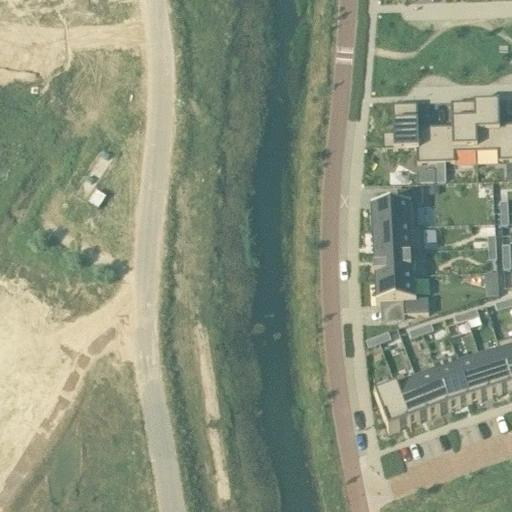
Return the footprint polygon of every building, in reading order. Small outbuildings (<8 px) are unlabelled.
[(499,105),(475,106),(477,155),(498,154),(499,164),(511,163),(511,127),(500,128),(499,105)] [(452,130),(435,131),(436,166),(455,166),(455,156),(477,155),(475,106),(451,106),(452,130)] [(394,137),(382,137),(383,153),(417,152),(417,167),(436,166),(435,131),(418,131),(417,107),(393,108),(394,137)] [(444,166),(436,167),(437,187),(445,187),(444,166)] [(436,174),(417,174),(418,187),(436,186),(436,174)] [(439,188),(430,189),(431,197),(439,197),(439,188)] [(398,208),(371,209),(372,234),(422,231),(422,230),(417,231),(416,208),(423,208),(422,193),(398,195),(398,208)] [(106,200),(96,194),(89,206),(99,212),(106,200)] [(508,206),(500,206),(500,218),(508,218),(508,206)] [(508,218),(500,218),(501,230),(509,230),(508,218)] [(422,231),(372,234),(373,258),(423,255),(422,231)] [(495,240),(488,240),(488,252),(496,252),(495,240)] [(510,249),(502,250),(503,261),(511,261),(510,249)] [(496,252),(488,252),(489,264),(497,264),(496,252)] [(423,255),(373,258),(375,283),(415,280),(414,257),(424,256),(423,255)] [(511,261),(503,261),(503,273),(511,273),(511,261)] [(499,299),(498,276),(485,277),(486,300),(491,300),(499,299)] [(415,280),(375,283),(376,307),(404,306),(404,319),(429,317),(428,303),(416,303),(415,280)] [(504,309),(493,312),(495,320),(506,316),(504,309)] [(476,317),(464,321),(467,329),(478,325),(476,317)] [(464,321),(453,325),(456,332),(467,329),(464,321)] [(429,333),(418,337),(421,344),(432,340),(429,333)] [(418,337),(407,341),(410,348),(421,344),(418,337)] [(386,342),(375,346),(378,353),(389,349),(386,342)] [(511,342),(498,347),(511,392),(511,342)] [(375,346),(364,350),(367,358),(378,353),(375,346)] [(498,352),(478,358),(492,401),(495,400),(499,399),(502,397),(506,396),(509,395),(511,394),(511,392),(498,347),(497,347),(498,352)] [(457,360),(455,360),(471,408),(474,406),(478,405),(481,404),(485,403),(488,402),(492,401),(478,358),(459,364),(457,360)] [(455,360),(434,367),(450,415),(454,413),(457,412),(461,411),(464,410),(468,409),(471,408),(455,360)] [(434,372),(415,380),(430,422),(433,421),(437,419),(440,418),(444,417),(447,416),(450,415),(434,367),(432,368),(434,372)] [(415,380),(394,387),(409,429),(413,428),(416,427),(420,425),(423,424),(426,423),(430,422),(415,380)] [(394,387),(374,395),(384,422),(383,422),(389,437),(392,436),(396,434),(399,433),(403,432),(406,431),(409,429),(394,387)]
